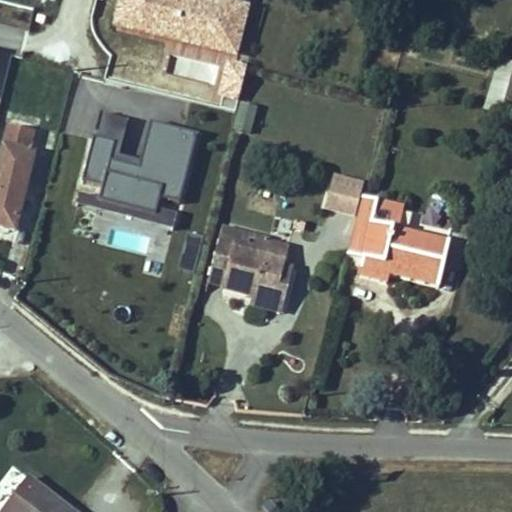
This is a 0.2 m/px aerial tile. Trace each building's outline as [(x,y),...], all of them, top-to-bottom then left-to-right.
[(115,0),(109,28),(235,55),(247,0),(115,0)] [(406,26),(412,5),(394,0),(389,0),(384,20),(406,26)] [(509,85),(511,74),(511,63),(506,62),(507,59),(499,57),(493,81),(509,85)] [(504,106),(509,85),(493,81),(487,101),(504,106)] [(501,114),(504,106),(487,101),(485,110),(501,114)] [(250,133),(256,109),(240,105),(234,129),(250,133)] [(0,226),(14,231),(33,154),(28,153),(34,132),(9,126),(0,163),(0,226)] [(355,214),(361,179),(329,173),(323,209),(355,214)] [(438,288),(450,243),(398,230),(373,224),(378,203),(362,198),(347,256),(363,261),(361,269),(388,276),(438,288)] [(398,230),(403,209),(378,203),(373,224),(398,230)] [(284,268),(289,248),(268,244),(269,241),(221,229),(208,283),(222,287),(222,290),(252,297),(275,303),(284,268)] [(193,273),(203,236),(186,231),(176,269),(193,273)] [(280,314),(292,270),(284,268),(275,303),(252,297),(249,306),(280,314)] [(387,284),(388,276),(361,269),(359,277),(387,284)] [(71,511),(28,478),(1,511),(71,511)]
